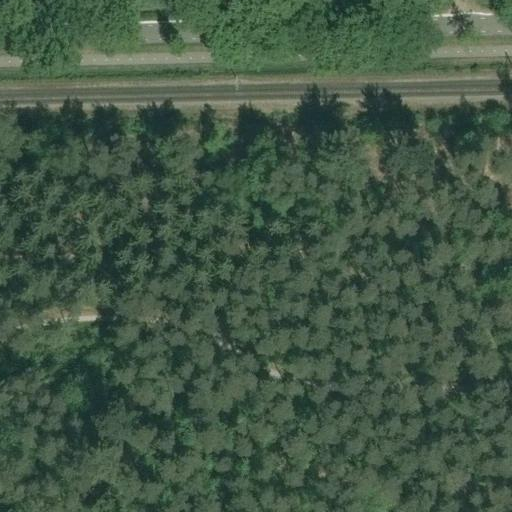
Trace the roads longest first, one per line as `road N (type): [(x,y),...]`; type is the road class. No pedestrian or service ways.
road 1 (track): [(511,237),(238,193),(0,212)]
road 2 (tertiary): [(511,16),(0,29)]
